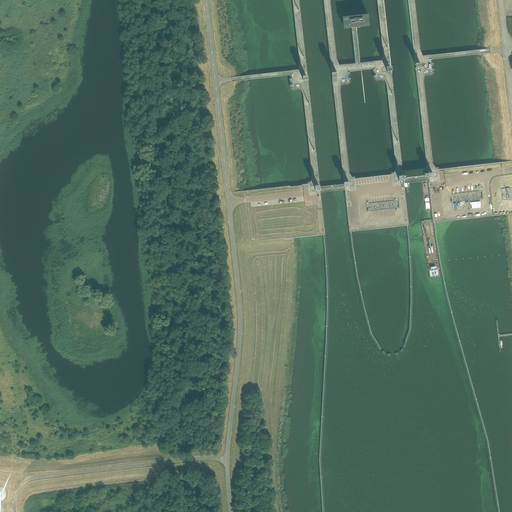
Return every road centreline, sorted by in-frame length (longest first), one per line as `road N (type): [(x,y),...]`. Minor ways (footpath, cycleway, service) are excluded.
road 1 (unclassified): [(227,459),(241,319),(206,0)]
road 2 (unclassified): [(15,511),(18,488),(35,476),(227,459)]
